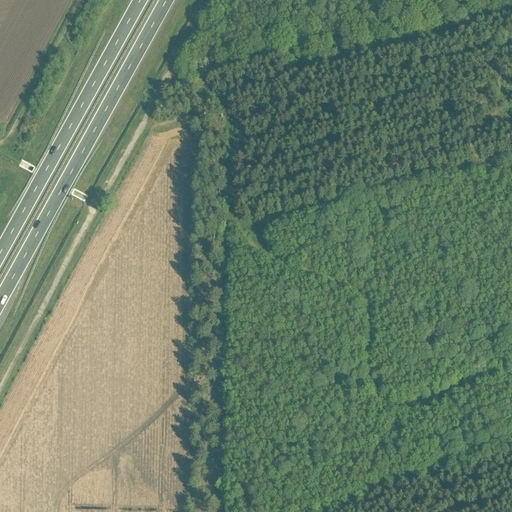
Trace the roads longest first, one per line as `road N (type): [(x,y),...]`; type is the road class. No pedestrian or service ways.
road 1 (track): [(511,375),(477,376),(423,406),(394,408),(370,379),(369,311),(360,294),(287,267),(258,248),(252,225),(511,154)]
road 2 (trunk): [(0,303),(167,0)]
road 3 (trunk): [(140,0),(0,253)]
road 4 (track): [(0,389),(96,206)]
road 5 (track): [(96,206),(166,80)]
